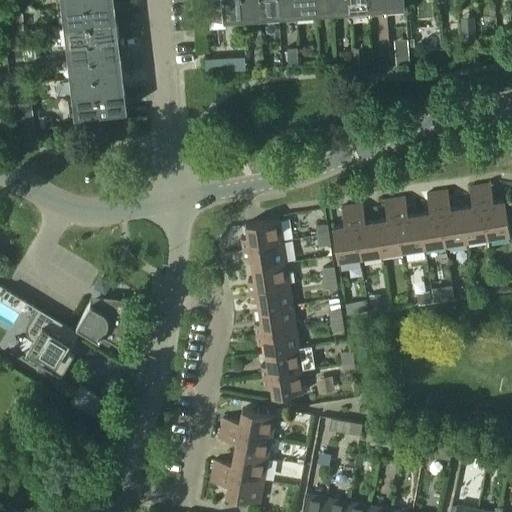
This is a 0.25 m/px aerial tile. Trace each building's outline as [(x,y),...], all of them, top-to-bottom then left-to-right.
[(242,12),(241,0),(205,0),(207,19),(223,18),(223,19),(225,19),(225,14),(242,12)] [(260,11),(259,0),(241,0),(242,12),(260,11)] [(278,10),(277,0),(259,0),(260,11),(278,10)] [(296,8),(295,0),(277,0),(278,10),(296,8)] [(314,7),(313,0),(295,0),(296,8),(314,7)] [(117,19),(115,1),(67,7),(69,25),(117,19)] [(119,37),(117,19),(69,25),(71,43),(119,37)] [(121,55),(119,37),(71,43),(73,60),(121,55)] [(123,73),(121,55),(73,60),(75,78),(123,73)] [(125,90),(123,73),(75,78),(77,96),(125,90)] [(128,109),(125,90),(77,96),(79,113),(75,114),(75,116),(128,109)] [(36,128),(33,103),(16,105),(18,130),(36,128)] [(491,183),(480,185),(488,236),(510,232),(505,199),(493,201),(491,183)] [(488,236),(480,185),(469,186),(472,204),(461,206),(467,239),(488,236)] [(467,239),(461,206),(451,207),(448,190),(437,191),(445,243),(467,239)] [(445,243),(437,191),(426,193),(429,211),(419,212),(424,246),(445,243)] [(424,246),(419,212),(408,214),(405,196),(395,198),(403,249),(424,246)] [(403,249),(395,198),(384,200),(387,217),(376,219),(381,253),(403,249)] [(381,253),(376,219),(365,221),(363,203),(352,205),(360,256),(381,253)] [(360,256),(352,205),(342,206),(345,224),(332,226),(338,260),(360,256)] [(241,236),(243,245),(282,239),(279,217),(245,222),(247,235),(241,236)] [(329,233),(327,223),(316,225),(318,235),(329,233)] [(331,243),(329,233),(318,235),(320,245),(331,243)] [(286,261),(282,239),(243,245),(245,257),(251,256),(252,266),(286,261)] [(289,282),(286,261),(252,266),(254,277),(248,278),(250,289),(289,282)] [(336,276),(334,266),(323,268),(324,278),(336,276)] [(338,286),(336,276),(324,278),(326,288),(338,286)] [(293,304),(289,282),(250,289),(252,300),(257,299),(259,310),(293,304)] [(417,303),(430,301),(429,292),(416,294),(417,303)] [(377,296),(367,297),(369,311),(379,309),(377,296)] [(127,321),(125,315),(125,312),(127,312),(126,309),(125,306),(123,304),(120,302),(117,301),(99,298),(98,305),(92,304),(90,302),(76,325),(99,339),(101,335),(122,347),(127,321)] [(296,326),(293,304),(259,310),(261,320),(255,321),(257,332),(296,326)] [(79,333),(38,308),(27,326),(26,331),(27,335),(30,339),(33,341),(26,352),(61,374),(74,352),(64,346),(73,330),(79,334),(79,333)] [(342,318),(341,308),(329,310),(331,320),(342,318)] [(344,329),(342,318),(331,320),(333,331),(344,329)] [(300,348),(296,326),(257,332),(258,342),(264,341),(266,353),(300,348)] [(311,346),(300,348),(266,353),(268,363),(261,364),(263,376),(303,370),(315,368),(311,346)] [(354,360),(352,350),(341,352),(343,362),(354,360)] [(356,370),(354,360),(343,362),(345,372),(356,370)] [(307,391),(303,370),(263,376),(265,385),(271,384),(273,397),(307,391)] [(222,416),(220,427),(271,437),(275,415),(242,408),(240,420),(222,416)] [(339,430),(342,419),(331,417),(329,428),(339,430)] [(352,421),(342,419),(339,430),(349,432),(352,421)] [(267,458),(271,437),(220,427),(218,438),(236,441),(234,452),(267,458)] [(381,443),(383,432),(373,430),(371,441),(381,443)] [(393,434),(383,432),(381,443),(391,445),(393,434)] [(423,451),(426,440),(416,438),(413,449),(423,451)] [(436,442),(426,440),(423,451),(434,453),(436,442)] [(263,479),(267,458),(234,452),(232,462),(214,459),(212,470),(263,479)] [(259,501),(263,479),(212,470),(210,480),(228,484),(226,495),(259,501)] [(324,511),(327,496),(305,492),(301,511),(324,511)] [(346,511),(348,500),(327,496),(324,511),(346,511)] [(367,511),(369,504),(348,500),(346,511),(367,511)]
